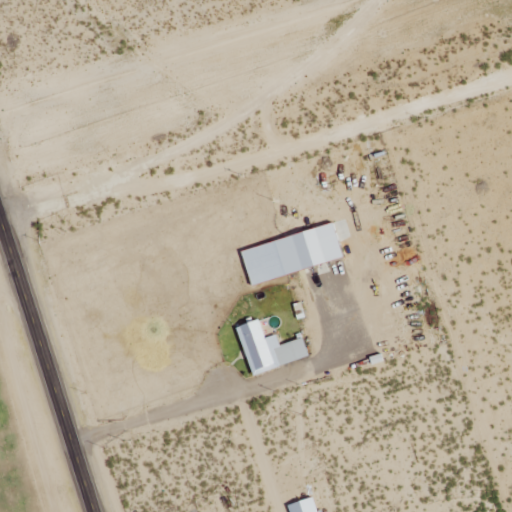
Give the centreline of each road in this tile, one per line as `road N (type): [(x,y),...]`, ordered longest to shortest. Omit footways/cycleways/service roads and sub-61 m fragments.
road 1 (primary): [(91,511),(0,222)]
road 2 (track): [(235,155),(511,70)]
